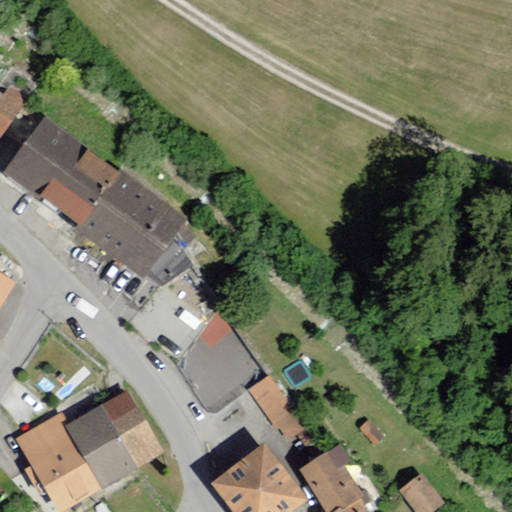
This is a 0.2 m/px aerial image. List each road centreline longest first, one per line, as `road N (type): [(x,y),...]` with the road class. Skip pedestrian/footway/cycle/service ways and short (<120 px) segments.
road 1 (track): [(161,0),(339,105),(511,177)]
road 2 (residential): [(200,511),(187,450),(160,399),(57,278)]
